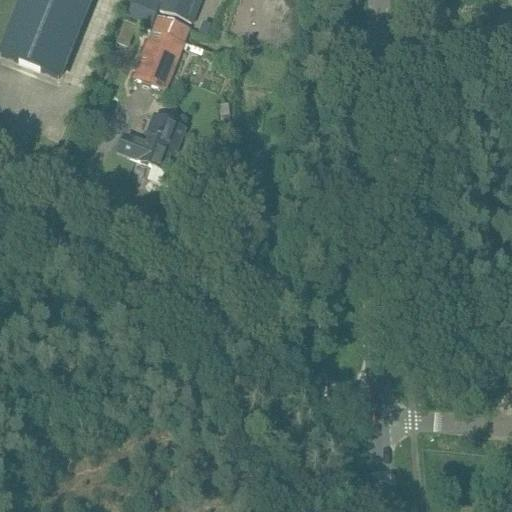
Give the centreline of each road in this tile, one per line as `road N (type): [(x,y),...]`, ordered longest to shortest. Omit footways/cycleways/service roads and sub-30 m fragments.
road 1 (unclassified): [(376,412),(0,217)]
road 2 (unclassified): [(376,412),(378,0)]
road 3 (unclassified): [(511,428),(412,423),(376,412)]
